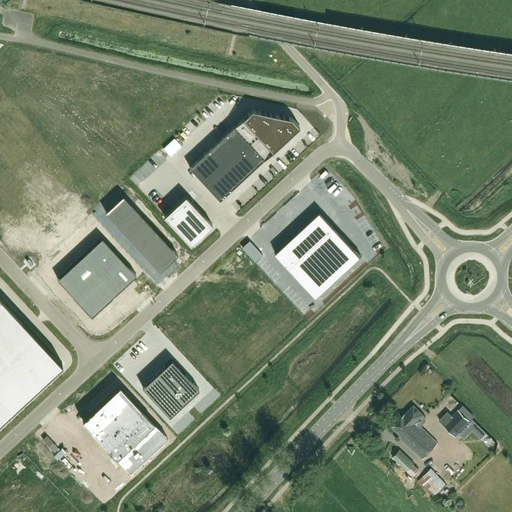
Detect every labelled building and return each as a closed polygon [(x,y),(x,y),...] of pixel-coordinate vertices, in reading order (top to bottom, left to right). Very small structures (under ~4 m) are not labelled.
[(252,108),(243,116),(258,133),(267,124),(252,108)] [(278,114),(252,108),(267,124),(275,116),(278,114)] [(278,114),(275,116),(290,133),(299,125),(291,117),(278,114)] [(243,116),(233,125),(249,141),(258,133),(243,116)] [(275,116),(267,124),(282,141),(290,133),(275,116)] [(267,124),(258,133),(273,149),(282,141),(267,124)] [(233,125),(225,133),(240,149),(249,141),(233,125)] [(225,133),(215,142),(231,158),(240,149),(225,133)] [(258,133),(249,141),(264,157),(273,149),(258,133)] [(255,166),(264,157),(249,141),(240,149),(255,166)] [(215,142),(206,150),(222,166),(231,158),(215,142)] [(240,149),(231,158),(246,174),(255,166),(240,149)] [(206,150),(198,158),(213,174),(222,166),(206,150)] [(198,158),(189,166),(204,182),(213,174),(198,158)] [(237,183),(246,174),(231,158),(222,166),(237,183)] [(237,183),(222,166),(213,174),(228,191),(237,183)] [(213,174),(204,182),(219,199),(228,191),(213,174)] [(199,237),(200,236),(203,233),(204,232),(205,231),(205,230),(212,224),(185,194),(163,215),(190,244),(197,237),(198,238),(199,237)] [(159,270),(177,254),(123,195),(105,211),(159,270)] [(275,252),(317,297),(361,255),(320,211),(290,238),(277,250),(275,252)] [(242,247),(253,259),(261,253),(249,240),(242,247)] [(58,283),(93,323),(137,281),(104,243),(58,283)] [(0,295),(0,419),(62,362),(0,295)] [(171,358),(141,386),(169,415),(199,388),(171,358)] [(118,385),(82,419),(130,471),(166,436),(118,385)] [(406,429),(430,451),(437,443),(420,426),(425,421),(423,419),(425,417),(423,415),(423,414),(413,405),(397,422),(402,426),(404,424),(407,427),(406,429)] [(455,436),(470,421),(457,409),(452,415),(447,410),(438,420),(455,436)] [(240,442),(250,426),(234,416),(224,432),(240,442)] [(402,426),(397,422),(392,427),(401,436),(399,437),(422,459),(430,451),(406,429),(407,427),(404,424),(402,426)] [(400,449),(392,457),(411,476),(418,469),(413,464),(414,463),(400,449)] [(418,481),(432,497),(446,484),(431,468),(418,481)]
